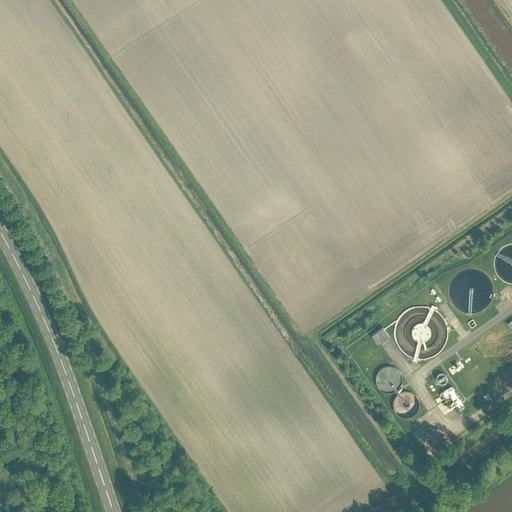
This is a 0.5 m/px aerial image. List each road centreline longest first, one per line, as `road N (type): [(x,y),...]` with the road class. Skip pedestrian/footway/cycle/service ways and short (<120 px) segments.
road 1 (primary): [(112,511),(49,328),(0,230)]
road 2 (track): [(410,511),(511,439)]
